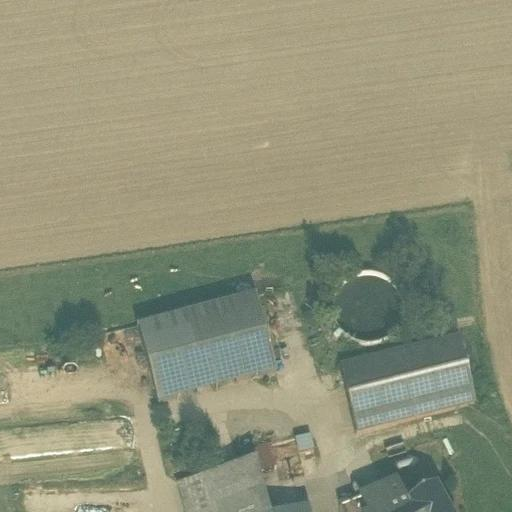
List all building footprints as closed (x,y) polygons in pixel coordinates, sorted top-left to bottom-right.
[(360,347),(374,347),(387,341),(397,331),(403,318),(403,304),(397,291),(388,281),(375,276),(360,276),(347,281),(337,291),(332,304),(332,318),(337,331),(347,341),(360,347)] [(137,328),(157,406),(276,375),(256,298),(137,328)] [(340,367),(356,435),(475,405),(458,337),(340,367)] [(239,454),(245,476),(277,468),(270,445),(239,454)] [(254,461),(208,475),(214,497),(248,487),(252,503),(265,500),(254,461)] [(185,511),(217,511),(214,497),(208,475),(178,483),(185,511)] [(341,507),(342,511),(386,511),(406,501),(396,483),(341,507)] [(449,511),(435,485),(406,501),(386,511),(449,511)] [(309,511),(308,505),(281,511),(268,511),(265,500),(252,503),(248,487),(214,497),(217,511),(309,511)]
